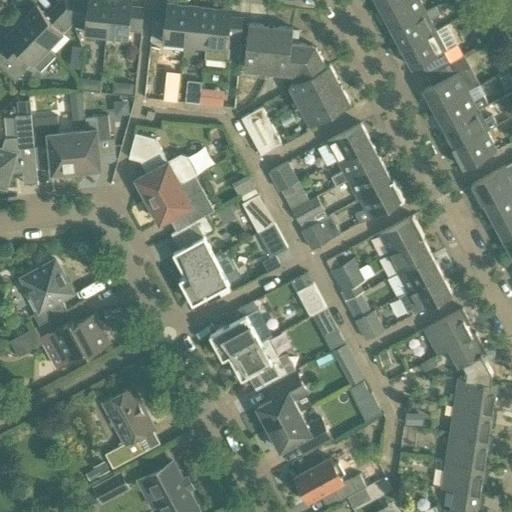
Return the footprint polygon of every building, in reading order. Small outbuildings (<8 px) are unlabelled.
[(48,47),(72,23),(63,0),(60,0),(46,15),(36,5),(21,21),(48,48),(48,47)] [(106,35),(109,0),(63,0),(72,23),(85,24),(84,33),(106,35)] [(109,0),(106,35),(128,37),(129,30),(141,31),(143,7),(131,6),(132,0),(109,0)] [(375,0),(381,10),(398,0),(375,0)] [(391,29),(425,11),(419,0),(398,0),(381,10),(391,29)] [(455,0),(462,14),(474,8),(469,0),(455,0)] [(184,43),(188,6),(166,3),(165,9),(153,8),(151,32),(152,32),(151,39),(162,41),(184,43)] [(425,11),(391,29),(401,48),(435,30),(429,19),(440,14),(436,5),(425,11)] [(205,46),(209,8),(188,6),(184,43),(205,46)] [(209,8),(205,46),(228,48),(228,40),(240,41),(243,18),(231,16),(232,10),(209,8)] [(56,54),(48,47),(48,48),(21,21),(5,37),(9,42),(1,50),(18,67),(27,58),(32,64),(34,62),(41,70),(56,54)] [(266,71),(270,26),(248,23),(243,69),(266,71)] [(288,74),(291,42),(292,28),(270,26),(266,71),(288,74)] [(425,74),(449,61),(443,50),(446,49),(435,30),(401,48),(412,68),(419,63),(425,74)] [(294,74),(313,45),(312,45),(291,42),(288,74),(294,74)] [(298,81),(325,66),(316,47),(313,45),(294,74),(298,81)] [(434,109),(468,91),(467,90),(480,84),(464,54),(450,62),(449,61),(425,74),(431,85),(423,89),(434,109)] [(299,105),(340,83),(329,64),(325,66),(298,81),(289,85),(299,105)] [(506,87),(511,83),(511,79),(508,72),(500,77),(506,87)] [(90,90),(91,79),(80,78),(79,89),(90,90)] [(200,101),(202,82),(188,80),(186,100),(200,101)] [(134,83),(124,82),(123,93),(133,94),(134,83)] [(340,83),(299,105),(310,125),(350,103),(340,83)] [(444,128),(478,110),(489,104),(483,94),(473,100),(468,91),(434,109),(444,128)] [(510,110),(511,108),(511,91),(503,96),(510,110)] [(83,102),(82,92),(70,94),(71,104),(83,102)] [(15,98),(16,112),(33,111),(32,97),(15,98)] [(130,113),(129,98),(114,99),(115,114),(130,113)] [(262,154),(282,143),(262,106),(242,117),(262,154)] [(486,130),(488,129),(498,124),(492,114),(483,119),(478,110),(444,128),(454,146),(452,147),(452,148),(486,130)] [(35,164),(31,114),(15,115),(17,136),(4,138),(1,149),(0,148),(0,185),(5,187),(10,170),(23,168),(23,166),(35,164)] [(72,130),(76,170),(84,169),(85,170),(87,171),(88,171),(91,171),(92,171),(95,170),(96,169),(98,168),(101,168),(98,140),(110,139),(107,115),(86,117),(87,129),(72,130)] [(76,170),(72,130),(58,132),(57,116),(34,118),(37,146),(49,145),(52,173),(56,172),(58,173),(59,174),(62,174),(63,174),(66,173),(67,173),(69,172),(71,171),(76,170)] [(337,161),(371,142),(360,123),(327,141),(337,161)] [(496,150),(486,130),(452,148),(462,168),(496,150)] [(145,201),(180,183),(198,174),(188,155),(181,153),(166,160),(154,138),(135,133),(128,158),(143,162),(148,171),(136,178),(139,184),(138,188),(145,201)] [(380,162),(381,161),(371,142),(337,161),(342,170),(332,176),(336,185),(347,179),(380,162)] [(280,190),(298,180),(288,160),(269,171),(280,190)] [(391,180),(381,161),(380,162),(347,179),(357,198),(392,180),(393,179),(393,178),(391,180)] [(511,187),(511,162),(471,184),(482,203),(511,187)] [(240,196),(255,188),(247,174),(232,182),(240,196)] [(404,199),(393,179),(392,180),(357,198),(358,199),(359,198),(365,208),(355,213),(360,222),(370,217),(404,199)] [(190,222),(195,220),(214,210),(202,188),(187,196),(180,183),(145,201),(153,215),(157,216),(160,222),(183,209),(190,222)] [(494,221),(511,211),(511,187),(482,203),(482,204),(484,203),(494,221)] [(257,229),(272,220),(258,194),(242,202),(257,229)] [(300,222),(324,209),(316,195),(292,208),(300,222)] [(504,240),(511,236),(511,211),(494,221),(504,240)] [(389,252),(423,234),(412,215),(378,233),(389,252)] [(311,248),(330,238),(320,219),(301,230),(311,248)] [(182,268),(212,251),(195,220),(190,222),(171,233),(179,248),(173,251),(182,268)] [(272,220),(257,229),(271,255),(287,247),(272,220)] [(397,273),(431,255),(421,236),(423,235),(423,234),(389,252),(383,255),(387,263),(390,261),(397,273)] [(212,251),(182,268),(186,275),(179,278),(192,303),(210,293),(229,283),(212,251)] [(407,292),(441,274),(431,255),(397,273),(407,292)] [(337,280),(360,268),(354,257),(339,265),(334,257),(327,261),(337,280)] [(49,262),(47,259),(39,263),(41,267),(22,277),(26,284),(21,287),(28,298),(32,296),(39,310),(33,313),(39,324),(67,310),(61,299),(72,292),(55,259),(49,262)] [(360,268),(337,280),(338,282),(338,281),(343,290),(341,291),(346,300),(365,290),(361,282),(366,279),(360,268)] [(441,274),(407,292),(399,296),(407,311),(412,309),(414,312),(417,311),(418,311),(452,293),(441,274)] [(326,307),(326,306),(313,282),(297,291),(310,315),(312,314),(326,307)] [(339,331),(326,307),(312,314),(325,338),(339,331)] [(461,368),(487,354),(475,332),(471,334),(466,325),(470,323),(462,308),(461,308),(461,309),(424,328),(438,354),(449,348),(458,366),(461,368)] [(366,339),(385,329),(375,309),(356,319),(366,339)] [(229,354),(259,338),(246,314),(215,331),(220,339),(214,342),(223,359),(230,355),(229,354)] [(95,325),(89,316),(73,324),(71,321),(51,332),(58,346),(62,344),(69,358),(86,349),(88,353),(108,342),(98,323),(95,325)] [(19,355),(43,343),(35,327),(11,340),(19,355)] [(229,354),(230,355),(238,370),(243,367),(256,390),(296,368),(286,351),(277,356),(267,337),(260,341),(259,338),(229,354)] [(347,342),(333,350),(337,358),(342,360),(353,354),(347,342)] [(450,511),(481,511),(484,492),(480,492),(482,481),(486,482),(488,465),(484,464),(486,454),(490,455),(492,438),(488,437),(490,427),(494,427),(497,411),(492,410),(494,399),(498,400),(501,383),(491,382),(492,373),(485,360),(489,358),(487,354),(461,368),(459,377),(458,377),(441,488),(453,489),(450,510),(452,510),(451,511),(450,511)] [(307,391),(296,372),(267,388),(273,398),(257,407),(269,428),(300,412),(293,398),(307,391)] [(356,400),(370,393),(369,392),(363,380),(350,387),(356,400)] [(113,468),(142,452),(135,438),(154,427),(132,386),(103,401),(125,443),(105,453),(113,468)] [(295,442),(301,453),(331,437),(325,426),(320,416),(306,423),(300,412),(269,428),(280,450),(295,442)] [(335,463),(330,455),(294,475),(308,501),(336,486),(343,498),(347,496),(356,491),(366,486),(359,473),(343,482),(340,476),(346,473),(339,461),(335,463)] [(163,511),(191,511),(198,509),(173,462),(145,477),(163,511)] [(383,473),(377,462),(363,470),(369,481),(383,473)] [(102,502),(130,487),(122,470),(93,485),(94,487),(84,492),(90,505),(101,500),(102,502)] [(372,494),(391,484),(386,474),(366,483),(372,494)] [(356,491),(347,496),(353,507),(362,502),(356,491)]
